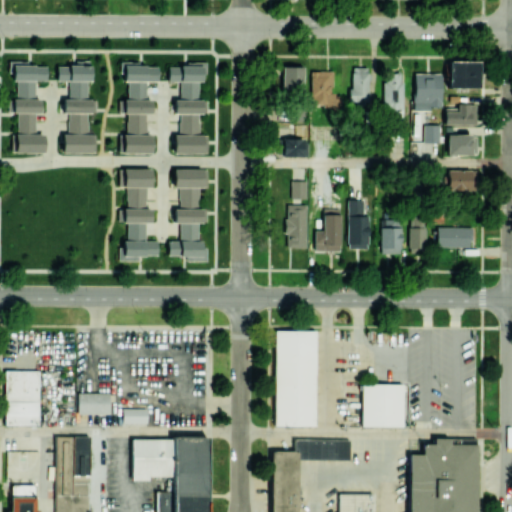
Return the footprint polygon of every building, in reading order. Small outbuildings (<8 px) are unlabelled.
[(8,62),(8,73),(12,73),(12,81),(16,81),(16,99),(11,99),(11,113),(16,113),(16,135),(10,135),(10,152),(43,152),(43,134),(34,134),(34,114),(40,114),(40,98),(34,98),(34,81),(46,81),(46,65),(26,65),(26,62),(8,62)] [(205,152),(200,152),(200,153),(172,153),(172,135),(177,135),(177,115),(172,115),(172,99),(177,99),(177,82),(166,82),(166,66),(186,66),(185,62),(204,62),(205,74),(202,74),(202,83),(198,83),(198,98),(205,98),(205,114),(197,114),(197,136),(205,136),(205,152)] [(447,62),(447,88),(476,88),(476,62),(447,62)] [(118,63),(118,73),(122,73),(122,82),(125,82),(125,99),(122,99),(122,114),(125,114),(125,136),(122,136),(122,152),(148,152),(148,136),(143,136),(143,113),(149,113),(149,99),(144,99),(144,81),(156,81),(156,66),(136,66),(136,63),(118,63)] [(56,66),(55,81),(67,81),(66,99),(62,99),(62,114),(67,114),(67,134),(61,134),(61,153),(94,153),(94,135),(86,135),(87,113),(90,114),(90,100),(85,100),(85,80),(89,80),(89,66),(56,66)] [(281,66),(280,103),(301,103),(302,66),(281,66)] [(350,67),(350,89),(347,89),(347,100),(366,100),(366,67),(350,67)] [(309,70),(309,104),(320,104),(321,107),(332,107),(332,93),(328,93),(328,87),(332,87),(332,71),(309,70)] [(379,73),(380,101),(399,100),(398,72),(379,73)] [(412,73),(412,102),(427,102),(427,106),(440,106),(440,72),(412,73)] [(443,108),(443,124),(474,124),(474,104),(455,104),(455,108),(443,108)] [(421,124),(421,142),(430,142),(437,142),(437,124),(421,124)] [(445,134),(445,155),(470,155),(470,134),(445,134)] [(275,140),(275,154),(305,155),(306,141),(275,140)] [(116,169),(116,185),(122,185),(122,187),(125,187),(125,208),(116,208),(116,221),(122,221),(122,222),(124,222),(124,240),(120,240),(120,246),(116,246),(115,261),(136,262),(136,257),(142,257),(143,254),(154,254),(154,241),(142,241),(142,222),(149,222),(149,209),(143,209),(143,187),(149,187),(149,169),(116,169)] [(445,170),(445,191),(473,190),(473,169),(445,170)] [(173,170),(173,186),(177,186),(177,199),(179,199),(179,210),(173,210),(173,222),(178,222),(178,241),(166,241),(166,255),(178,255),(178,257),(184,257),(184,261),(204,261),(204,247),(200,247),(200,241),(196,241),(196,223),(200,223),(200,221),(200,209),(196,209),(196,186),(200,187),(200,185),(204,185),(204,170),(173,170)] [(289,181),(289,198),(304,198),(304,181),(289,181)] [(345,199),(345,243),(347,243),(347,248),(366,248),(366,215),(361,215),(361,199),(345,199)] [(285,204),(285,219),(283,219),(283,233),(285,233),(285,246),(304,247),(304,205),(285,204)] [(320,208),(320,231),(313,231),(313,250),(337,250),(337,208),(320,208)] [(378,218),(379,253),(399,253),(399,218),(378,218)] [(411,219),(411,227),(406,227),(406,247),(423,247),(423,227),(421,227),(421,219),(411,219)] [(434,226),(434,246),(467,247),(467,240),(469,240),(469,227),(434,226)] [(272,330),(271,426),(313,426),(313,330),(272,330)] [(3,370),(3,424),(36,424),(36,370),(3,370)] [(359,385),(359,425),(400,425),(400,385),(359,385)] [(75,392),(76,412),(107,412),(107,392),(75,392)] [(120,408),(120,422),(145,422),(145,408),(120,408)] [(54,436),(53,511),(88,511),(89,437),(54,436)] [(130,437),(130,479),(146,479),(146,475),(170,476),(170,489),(152,488),(152,511),(202,511),(203,438),(130,437)] [(291,438),(347,439),(347,460),(295,460),(295,485),(298,485),(298,511),(268,511),(268,452),(291,452),(291,438)] [(407,511),(407,455),(421,455),(421,444),(432,444),(432,438),(448,438),(448,444),(475,444),(475,511),(407,511)] [(336,511),(336,493),(371,493),(371,511),(336,511)] [(9,497),(9,511),(37,511),(37,510),(34,510),(34,497),(9,497)]
